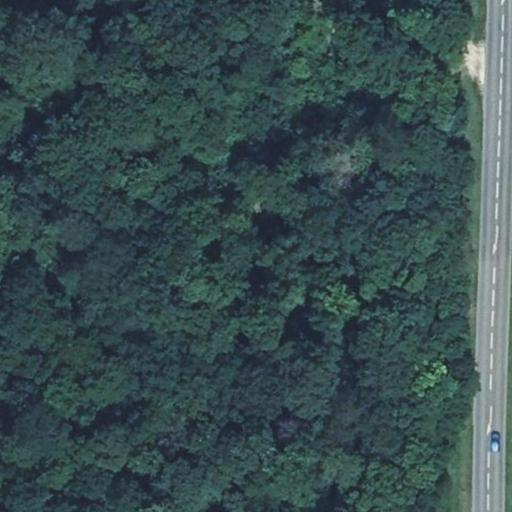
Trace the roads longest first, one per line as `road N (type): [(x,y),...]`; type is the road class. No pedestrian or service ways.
road 1 (track): [(269,0),(167,418),(125,511)]
road 2 (tertiary): [(502,0),(489,511)]
